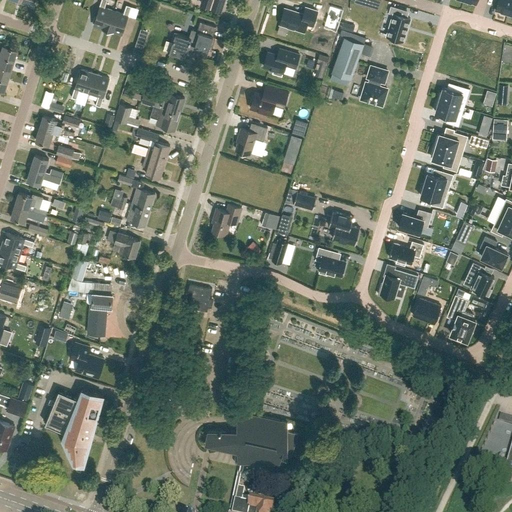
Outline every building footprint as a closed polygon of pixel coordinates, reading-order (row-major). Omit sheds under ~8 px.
[(94,25),(108,29),(114,10),(105,7),(107,0),(101,0),(99,6),(100,6),(96,16),(95,16),(93,22),(94,22),(94,25)] [(159,0),(150,0),(148,7),(158,10),(161,0),(159,0)] [(202,0),(201,2),(211,6),(221,10),(224,0),(202,0)] [(498,0),(495,10),(502,12),(502,11),(508,13),(511,0),(498,0)] [(114,10),(108,29),(122,34),(126,21),(128,15),(128,16),(132,6),(126,4),(123,13),(114,10)] [(323,27),(337,32),(344,9),(330,5),(323,27)] [(410,17),(405,16),(407,10),(391,5),(389,12),(393,13),(387,35),(403,40),(410,17)] [(313,25),(318,10),(306,7),(304,13),(285,7),(280,24),(304,31),(307,23),(313,25)] [(216,36),(213,35),(216,26),(200,21),(197,30),(192,28),(189,37),(176,33),(170,52),(185,57),(188,50),(193,52),(193,51),(207,55),(209,49),(212,50),(216,36)] [(360,41),(361,36),(346,31),(345,35),(360,41)] [(138,36),(133,51),(141,53),(146,38),(138,36)] [(345,36),(332,72),(341,75),(351,78),(364,43),(345,36)] [(0,52),(0,55),(13,60),(16,49),(4,45),(5,43),(0,40),(0,50),(1,50),(0,52)] [(268,51),(264,66),(274,69),(273,73),(282,76),(283,73),(293,76),(296,67),(300,54),(284,49),(280,48),(278,54),(268,51)] [(320,66),(326,68),(329,57),(319,54),(317,62),(321,63),(320,66)] [(13,60),(0,55),(0,66),(10,70),(13,60)] [(382,104),(387,88),(380,86),(381,80),(384,81),(388,70),(371,65),(368,76),(370,77),(368,82),(366,81),(361,98),(382,104)] [(0,77),(7,80),(10,70),(0,66),(0,77)] [(89,92),(95,73),(81,68),(80,71),(79,70),(77,76),(78,76),(75,87),(71,97),(77,98),(80,89),(89,92)] [(341,75),(332,72),(330,79),(339,82),(341,75)] [(109,77),(95,73),(89,92),(98,95),(95,104),(101,106),(104,96),(103,96),(109,77)] [(437,99),(464,107),(470,88),(458,84),(456,91),(443,87),(441,92),(439,92),(437,99)] [(288,92),(275,87),(266,85),(263,94),(255,92),(251,107),(272,113),(275,104),(284,107),(288,92)] [(161,108),(180,114),(185,97),(171,93),(171,92),(170,90),(164,88),(161,89),(159,97),(157,96),(145,92),(142,101),(155,106),(161,108)] [(343,92),(334,90),(332,96),(341,99),(343,92)] [(487,90),(485,95),(494,98),(496,92),(487,90)] [(464,107),(437,99),(435,105),(437,106),(435,111),(448,115),(446,122),(459,125),(464,107)] [(52,107),(61,110),(63,104),(54,102),(52,107)] [(115,119),(127,123),(132,107),(120,103),(115,119)] [(161,108),(155,106),(151,117),(158,119),(156,124),(175,130),(180,114),(161,108)] [(60,133),(60,134),(73,138),(75,132),(64,129),(65,124),(57,122),(57,119),(44,115),(40,127),(54,131),(54,132),(59,133),(60,133)] [(78,126),(80,119),(65,115),(63,121),(78,126)] [(484,115),(479,133),(486,136),(492,117),(484,115)] [(294,125),(306,128),(308,122),(296,118),(294,125)] [(493,137),(506,138),(508,119),(494,118),(493,137)] [(263,141),(268,127),(254,123),(252,131),(241,128),(239,136),(240,136),(236,149),(250,153),(255,138),(263,141)] [(58,140),(60,134),(60,133),(59,133),(54,132),(54,131),(40,127),(36,140),(50,144),(52,138),(58,140)] [(151,139),(153,132),(138,127),(136,134),(151,139)] [(434,144),(462,153),(468,135),(454,131),(452,136),(440,133),(439,134),(437,134),(434,144)] [(471,141),(478,143),(480,137),(473,134),(471,141)] [(295,155),(300,141),(290,138),(286,152),(295,155)] [(147,156),(165,161),(170,145),(156,140),(154,147),(149,145),(146,155),(147,155),(147,156)] [(134,142),(131,149),(142,154),(145,146),(134,142)] [(74,149),(59,144),(56,152),(72,157),(79,159),(81,153),(74,150),(74,149)] [(462,153),(434,144),(431,155),(432,156),(432,158),(444,161),(443,166),(457,170),(462,153)] [(45,171),(49,159),(35,154),(31,167),(45,171)] [(71,159),(71,158),(59,154),(56,162),(71,166),(73,159),(71,159)] [(165,161),(147,156),(144,165),(148,167),(146,173),(160,177),(165,161)] [(485,169),(494,171),(496,159),(488,157),(485,169)] [(473,170),(480,172),(483,162),(476,160),(473,170)] [(51,173),(45,171),(31,167),(27,179),(41,184),(43,178),(59,184),(62,177),(51,173)] [(136,169),(128,167),(126,174),(134,176),(136,169)] [(424,183),(448,191),(454,173),(442,170),(440,175),(428,172),(424,183)] [(131,185),(133,178),(120,173),(117,181),(131,185)] [(443,209),(448,191),(424,183),(421,195),(433,199),(431,205),(443,209)] [(484,192),(487,186),(480,183),(477,188),(484,192)] [(132,203),(150,209),(155,193),(137,187),(132,203)] [(284,201),(292,203),(296,190),(288,188),(284,201)] [(294,203),(313,208),(316,197),(297,191),(294,203)] [(32,196),(19,192),(15,204),(46,214),(47,210),(39,208),(43,196),(33,193),(32,196)] [(120,200),(112,197),(110,205),(124,209),(126,201),(120,200)] [(511,199),(506,197),(498,213),(511,219),(511,199)] [(62,207),(64,201),(54,198),(52,204),(62,207)] [(145,225),(150,209),(132,203),(127,219),(145,225)] [(237,223),(242,207),(229,203),(227,210),(217,207),(214,216),(216,217),(212,230),(226,234),(230,221),(237,223)] [(467,212),(473,215),(477,206),(470,203),(467,212)] [(44,221),(46,214),(15,204),(11,217),(25,221),(27,215),(44,221)] [(75,212),(83,215),(85,208),(77,205),(75,212)] [(398,226),(420,232),(422,224),(428,226),(432,212),(419,208),(416,215),(403,211),(398,226)] [(329,225),(335,227),(332,237),(355,243),(360,227),(343,222),(345,214),(333,210),(329,225)] [(264,214),(262,224),(272,227),(276,228),(279,215),(265,211),(264,214)] [(511,219),(498,213),(491,230),(502,235),(504,231),(511,234),(511,219)] [(84,221),(103,227),(105,222),(86,216),(84,221)] [(120,225),(122,219),(112,216),(110,222),(120,225)] [(38,233),(40,226),(30,222),(28,230),(38,233)] [(280,222),(278,230),(287,233),(290,224),(280,222)] [(460,230),(467,233),(471,226),(464,222),(460,230)] [(79,233),(80,230),(79,230),(80,226),(74,224),(73,228),(74,229),(74,231),(71,230),(67,242),(75,244),(78,233),(79,233)] [(6,232),(1,246),(21,252),(24,243),(33,246),(34,241),(25,237),(24,238),(6,232)] [(135,256),(138,248),(141,240),(129,236),(129,235),(118,232),(113,249),(135,256)] [(79,235),(74,256),(78,257),(84,259),(88,244),(85,243),(87,238),(79,235)] [(502,266),(503,263),(505,264),(509,256),(507,255),(508,253),(494,247),(497,241),(485,235),(480,247),(485,249),(481,256),(485,258),(484,260),(492,264),(493,261),(502,266)] [(278,239),(272,260),(282,262),(288,241),(278,239)] [(394,242),(389,256),(397,259),(397,262),(405,264),(406,261),(412,263),(414,254),(420,256),(424,243),(412,240),(410,247),(394,242)] [(248,248),(254,255),(261,249),(254,242),(248,248)] [(18,262),(21,252),(1,246),(0,250),(0,263),(4,264),(5,263),(15,266),(15,267),(25,270),(27,265),(18,262)] [(319,246),(315,259),(320,260),(318,269),(320,269),(319,271),(327,273),(327,271),(342,275),(346,261),(331,256),(333,250),(319,246)] [(451,248),(445,263),(452,266),(458,251),(451,248)] [(91,304),(90,315),(106,317),(107,306),(112,306),(113,293),(100,292),(101,282),(94,281),(94,282),(82,281),(82,279),(81,279),(88,260),(84,259),(78,257),(68,290),(94,292),(93,304),(91,304)] [(473,261),(469,271),(477,275),(472,287),(473,287),(472,290),(480,294),(482,291),(488,294),(493,284),(491,283),(494,276),(483,271),(485,266),(473,261)] [(46,265),(44,271),(50,273),(52,266),(46,265)] [(414,287),(418,275),(394,267),(392,275),(386,273),(384,282),(382,281),(378,294),(387,296),(388,295),(394,296),(395,295),(399,282),(406,284),(414,287)] [(424,276),(418,292),(425,295),(429,283),(436,286),(438,280),(431,278),(424,276)] [(4,281),(0,292),(0,296),(18,303),(23,287),(4,281)] [(402,297),(406,284),(399,282),(395,295),(402,297)] [(210,306),(212,297),(211,296),(212,288),(190,283),(188,290),(193,291),(189,306),(207,310),(208,306),(210,306)] [(452,333),(453,336),(458,338),(461,337),(467,339),(470,333),(473,331),(474,328),(473,326),(475,319),(472,318),(473,314),(464,310),(468,299),(456,294),(449,310),(458,313),(456,319),(453,326),(451,333),(452,333)] [(420,297),(413,315),(435,323),(441,305),(420,297)] [(478,305),(484,307),(486,301),(480,299),(478,305)] [(71,310),(62,307),(59,315),(68,318),(71,310)] [(0,341),(7,344),(11,331),(3,328),(4,327),(2,326),(6,315),(0,313),(0,341)] [(105,334),(106,317),(90,315),(88,333),(105,334)] [(42,325),(40,331),(48,334),(50,327),(42,325)] [(56,329),(53,336),(65,340),(67,333),(56,329)] [(98,377),(104,358),(88,353),(90,346),(76,341),(70,358),(79,360),(76,370),(98,377)] [(24,381),(19,396),(28,399),(34,384),(24,381)] [(65,438),(74,461),(85,463),(90,440),(88,439),(89,434),(91,435),(96,421),(92,420),(94,415),(97,416),(102,402),(98,401),(100,395),(103,396),(104,395),(86,389),(85,392),(82,391),(79,397),(59,389),(46,422),(66,430),(67,436),(66,436),(65,436),(65,437),(65,438)] [(11,397),(0,393),(0,402),(8,405),(11,397)] [(23,416),(28,402),(11,396),(6,410),(23,416)] [(291,456),(293,449),(298,434),(288,430),(288,421),(235,410),(235,430),(208,430),(205,444),(235,450),(235,462),(280,461),(282,454),(291,456)] [(511,417),(502,414),(500,421),(509,424),(511,417)] [(0,446),(7,449),(15,425),(0,419),(0,446)] [(250,504),(242,503),(245,489),(238,488),(233,511),(273,511),(275,505),(251,500),(250,504)]
